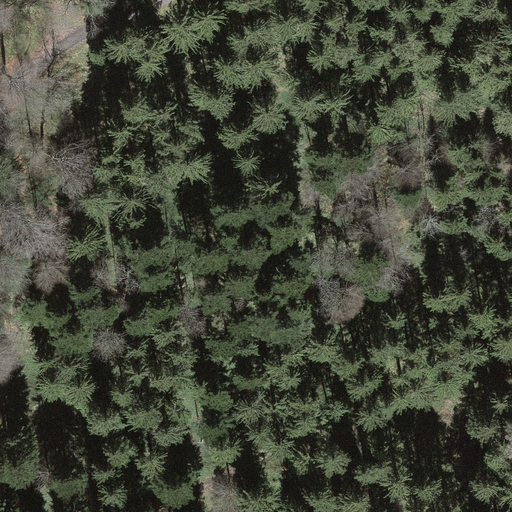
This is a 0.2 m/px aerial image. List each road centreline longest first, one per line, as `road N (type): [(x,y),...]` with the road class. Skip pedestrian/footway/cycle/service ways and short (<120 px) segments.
road 1 (track): [(511,144),(407,88),(253,51),(221,49),(151,76),(106,83),(23,86)]
road 2 (track): [(158,511),(208,477),(511,367)]
road 3 (track): [(158,0),(45,60),(0,113)]
